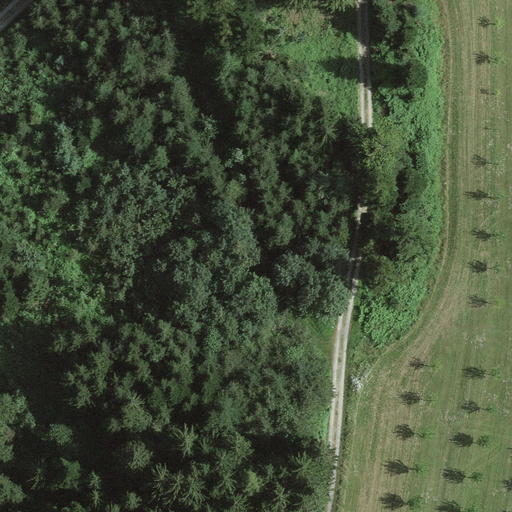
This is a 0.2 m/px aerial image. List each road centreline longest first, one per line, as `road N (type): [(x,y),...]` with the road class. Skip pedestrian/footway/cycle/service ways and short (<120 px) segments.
road 1 (track): [(325,511),(366,189),(364,0)]
road 2 (track): [(182,0),(207,125),(275,286),(304,329),(339,360)]
